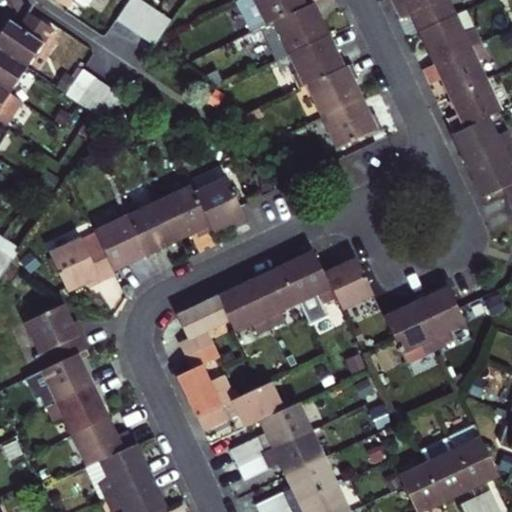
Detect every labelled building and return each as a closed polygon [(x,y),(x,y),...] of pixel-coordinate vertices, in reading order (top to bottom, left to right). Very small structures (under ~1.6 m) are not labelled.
[(53,0),(66,9),(72,1),(79,6),(87,5),(90,0),(53,0)] [(128,31),(146,5),(138,0),(129,0),(115,21),(128,31)] [(269,25),(311,5),(308,0),(254,0),(266,26),(269,25)] [(411,16),(419,33),(454,16),(446,0),(407,0),(393,7),(400,21),(411,16)] [(282,36),(290,54),(329,36),(314,4),(311,5),(269,25),(276,39),(282,36)] [(141,39),(158,14),(146,5),(128,31),(141,39)] [(10,20),(0,34),(0,49),(26,67),(53,28),(27,11),(18,25),(10,20)] [(419,33),(434,66),(481,44),(474,29),(466,11),(454,16),(419,33)] [(154,48),(163,36),(172,22),(158,14),(141,39),(154,48)] [(309,86),(345,69),(329,36),(290,54),(299,73),(293,76),(300,90),(309,86)] [(441,81),(450,98),(485,81),(477,64),(488,58),(481,44),(434,66),(422,72),(429,86),(441,81)] [(26,67),(0,49),(0,86),(9,93),(26,67)] [(324,118),(362,99),(354,81),(360,79),(353,65),(345,69),(309,86),(324,118)] [(66,94),(79,103),(97,77),(83,68),(66,94)] [(210,78),(215,90),(224,86),(218,73),(210,78)] [(79,103),(92,112),(110,87),(97,77),(79,103)] [(447,120),(454,134),(488,119),(500,113),(485,81),(450,98),(457,115),(447,120)] [(9,93),(0,86),(0,122),(5,126),(21,102),(9,93)] [(78,132),(92,142),(112,111),(123,95),(110,87),(92,112),(78,132)] [(362,99),(324,118),(339,150),(383,129),(377,115),(371,118),(362,99)] [(264,119),(259,109),(234,121),(257,137),(261,131),(252,124),(264,119)] [(488,119),(454,134),(452,135),(464,161),(467,168),(511,146),(511,142),(506,130),(496,135),(488,119)] [(5,126),(0,122),(0,147),(12,130),(5,126)] [(511,146),(467,168),(483,199),(503,189),(511,185),(511,169),(510,165),(511,164),(511,146)] [(233,229),(247,222),(240,208),(227,178),(194,194),(212,231),(213,233),(231,225),(233,229)] [(191,186),(159,201),(178,240),(195,232),(198,238),(212,231),(194,194),(191,186)] [(178,240),(159,201),(140,210),(138,206),(124,212),(145,256),(178,240)] [(145,256),(124,212),(110,219),(113,223),(93,233),(97,240),(112,272),(145,256)] [(0,248),(0,277),(9,264),(20,248),(7,238),(0,248)] [(112,272),(97,240),(82,247),(79,239),(47,254),(66,293),(85,284),(98,278),(101,284),(115,277),(112,272)] [(40,265),(29,252),(19,261),(29,273),(40,265)] [(336,298),(319,263),(314,253),(283,268),(299,301),(309,324),(327,315),(322,304),(336,298)] [(373,294),(356,259),(338,268),(333,256),(319,263),(336,298),(341,309),(373,294)] [(21,272),(9,264),(0,277),(0,284),(9,291),(21,272)] [(299,301),(283,268),(268,274),(250,283),(272,328),(286,322),(280,310),(299,301)] [(98,278),(85,284),(88,290),(101,284),(98,278)] [(272,328),(250,283),(218,298),(228,319),(234,332),(252,323),(258,335),(272,328)] [(415,304),(437,351),(453,343),(447,332),(465,323),(458,309),(448,289),(415,304)] [(499,296),(484,303),(491,318),(506,310),(499,296)] [(206,330),(228,319),(218,298),(177,317),(187,339),(179,343),(186,357),(213,344),(206,330)] [(35,355),(42,370),(77,354),(90,347),(83,332),(77,335),(72,323),(62,304),(25,322),(40,353),(35,355)] [(423,357),(437,351),(415,304),(384,318),(394,339),(401,353),(407,365),(423,357)] [(77,335),(83,332),(77,321),(72,323),(77,335)] [(202,366),(219,358),(213,344),(186,357),(192,370),(178,377),(197,418),(224,405),(232,401),(238,399),(227,374),(210,383),(202,366)] [(77,354),(42,370),(23,379),(33,400),(41,396),(46,408),(92,386),(77,354)] [(338,384),(333,372),(323,376),(329,389),(338,384)] [(381,393),(374,379),(361,385),(368,399),(381,393)] [(238,399),(232,401),(239,416),(245,428),(260,421),(283,410),(270,383),(261,388),(238,399)] [(64,416),(73,434),(107,418),(92,386),(46,408),(52,421),(64,416)] [(232,401),(224,405),(231,420),(239,416),(232,401)] [(393,420),(385,402),(376,406),(385,424),(393,420)] [(267,434),(273,449),(311,431),(298,404),(283,410),(260,421),(267,434)] [(204,433),(231,420),(224,405),(197,418),(204,433)] [(511,412),(510,412),(499,443),(500,446),(511,449),(511,412)] [(73,434),(88,467),(100,461),(135,445),(128,430),(116,435),(107,418),(73,434)] [(474,426),(447,439),(452,451),(470,488),(497,475),(474,426)] [(264,454),(237,467),(243,480),(280,462),(286,476),(324,458),(311,431),(273,449),(264,454)] [(267,434),(257,439),(264,454),(273,449),(267,434)] [(419,450),(425,464),(443,501),(470,488),(452,451),(447,439),(446,437),(419,450)] [(23,455),(15,438),(0,445),(0,448),(7,463),(23,455)] [(237,467),(264,454),(257,439),(230,452),(237,467)] [(135,445),(100,461),(108,478),(98,483),(105,498),(152,475),(136,444),(135,445)] [(391,461),(384,447),(376,451),(382,464),(391,461)] [(293,490),(300,504),(337,486),(324,458),(286,476),(293,490)] [(108,478),(100,461),(88,467),(103,498),(105,498),(98,483),(108,478)] [(443,501),(425,464),(398,477),(403,488),(415,511),(431,511),(429,508),(443,501)] [(112,511),(122,507),(124,511),(156,511),(165,508),(167,507),(152,475),(105,498),(111,511),(112,511)] [(56,486),(44,492),(51,508),(64,502),(56,486)] [(349,511),(337,486),(300,504),(303,511),(349,511)] [(293,490),(283,494),(290,508),(300,504),(293,490)] [(498,511),(489,491),(475,498),(481,511),(498,511)] [(256,507),(258,511),(282,511),(290,508),(283,494),(256,507)] [(481,511),(475,498),(461,504),(464,511),(481,511)]
